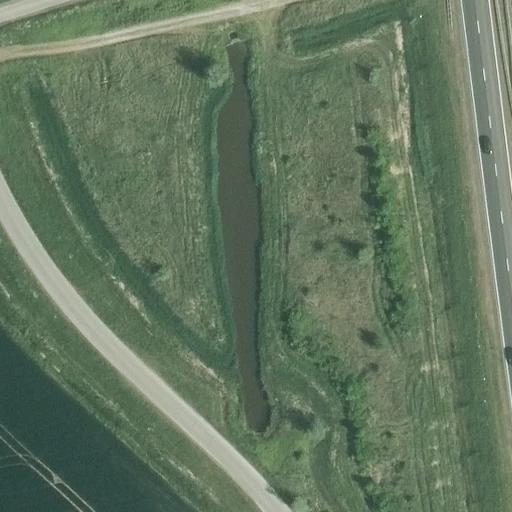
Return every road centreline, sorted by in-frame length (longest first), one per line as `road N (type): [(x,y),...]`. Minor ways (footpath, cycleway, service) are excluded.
road 1 (unclassified): [(287,511),(65,294),(0,189)]
road 2 (trunk): [(473,0),(511,299)]
road 3 (track): [(0,55),(277,0)]
